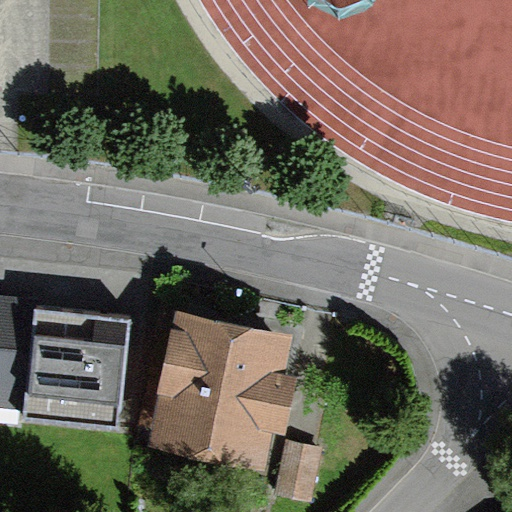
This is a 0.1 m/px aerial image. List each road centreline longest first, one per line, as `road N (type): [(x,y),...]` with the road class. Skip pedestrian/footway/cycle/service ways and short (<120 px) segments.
road 1 (residential): [(0,204),(224,240),(511,315)]
road 2 (residential): [(397,511),(471,437),(511,351)]
